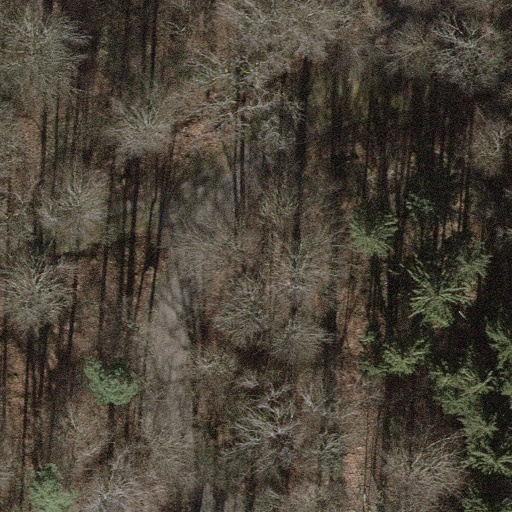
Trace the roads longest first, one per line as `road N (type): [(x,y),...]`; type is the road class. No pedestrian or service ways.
road 1 (track): [(511,48),(491,48),(324,125),(129,234),(0,246)]
road 2 (track): [(248,511),(201,438),(129,234)]
road 3 (track): [(425,0),(324,125)]
